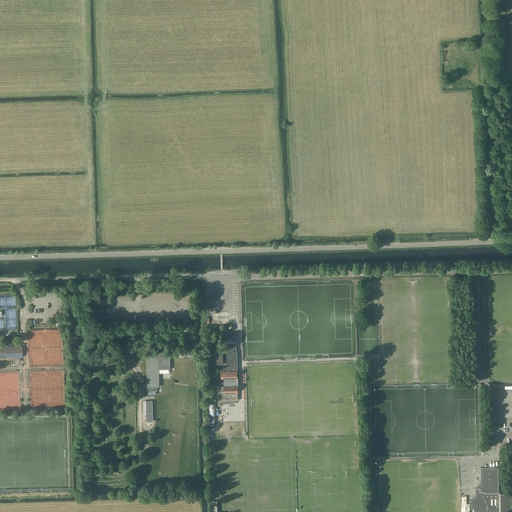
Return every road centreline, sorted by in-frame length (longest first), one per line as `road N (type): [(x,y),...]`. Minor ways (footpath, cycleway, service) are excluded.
road 1 (residential): [(0,257),(511,242)]
road 2 (unclassified): [(222,275),(511,269)]
road 3 (track): [(488,242),(477,49)]
